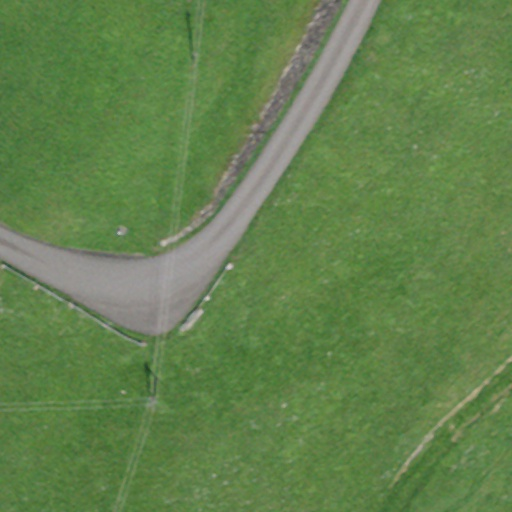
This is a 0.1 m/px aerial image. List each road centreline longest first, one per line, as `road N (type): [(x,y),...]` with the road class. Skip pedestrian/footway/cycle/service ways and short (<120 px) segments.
road 1 (unclassified): [(0,243),(109,279),(168,275),(191,262),(264,175),(362,0)]
road 2 (track): [(387,511),(447,431),(511,373)]
